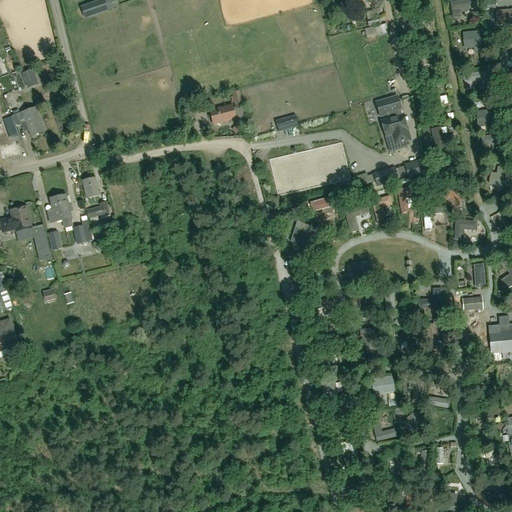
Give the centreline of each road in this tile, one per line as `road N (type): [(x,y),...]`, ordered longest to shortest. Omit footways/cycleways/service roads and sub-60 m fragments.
road 1 (track): [(336,511),(314,453),(306,387),(245,139),(111,156),(83,147)]
road 2 (unclassified): [(0,173),(77,153),(86,138),(52,0)]
